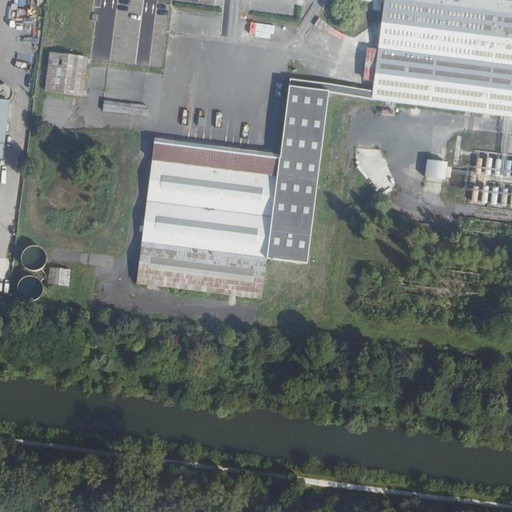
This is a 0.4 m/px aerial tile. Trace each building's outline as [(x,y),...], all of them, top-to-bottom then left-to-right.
[(90,37),(94,0),(69,0),(65,34),(90,37)] [(143,242),(138,282),(261,298),(266,256),(305,261),(326,95),(373,101),(511,117),(511,0),(384,0),(374,93),(288,82),(279,156),(277,175),(152,160),(143,242)] [(383,1),(381,0),(377,0),(362,24),(367,27),(383,1)] [(205,33),(220,35),(222,19),(206,18),(205,33)] [(162,51),(163,44),(153,43),(152,51),(162,51)] [(15,64),(27,64),(27,52),(16,52),(15,64)] [(51,53),(46,90),(83,95),(87,58),(51,53)] [(119,79),(120,65),(108,65),(107,79),(119,79)] [(0,163),(7,104),(12,100),(13,94),(11,88),(6,85),(2,85),(0,86),(0,163)] [(152,160),(277,175),(279,156),(154,141),(152,160)] [(425,177),(445,180),(447,163),(427,160),(425,177)] [(69,286),(70,270),(51,268),(49,283),(69,286)] [(26,296),(39,297),(39,283),(27,282),(26,296)]
